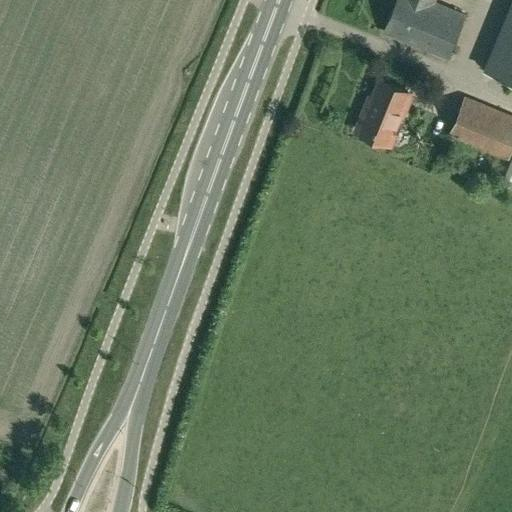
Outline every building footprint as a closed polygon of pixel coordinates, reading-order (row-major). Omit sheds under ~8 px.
[(435,0),(396,0),(384,30),(448,57),(465,14),(435,2),(435,0)] [(511,50),(502,74),(511,78),(511,50)] [(357,129),(390,142),(407,103),(404,102),(408,91),(380,79),(371,103),(368,102),(357,129)] [(449,134),(508,158),(511,147),(511,115),(465,96),(449,134)] [(511,179),(511,160),(508,159),(501,175),(511,179)]
